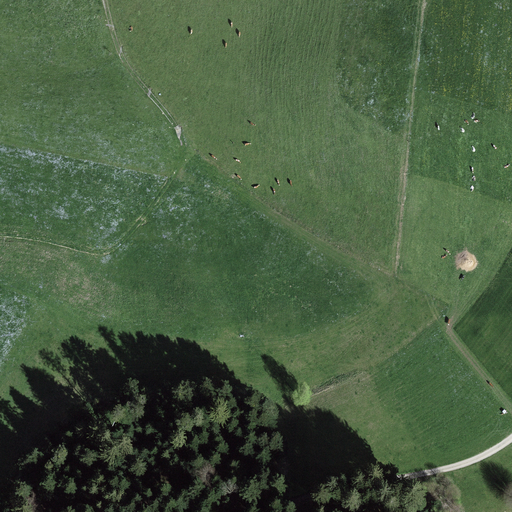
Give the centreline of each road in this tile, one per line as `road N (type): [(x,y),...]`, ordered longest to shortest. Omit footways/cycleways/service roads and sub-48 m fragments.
road 1 (track): [(511,439),(425,473),(252,511)]
road 2 (track): [(138,511),(157,499),(254,511)]
